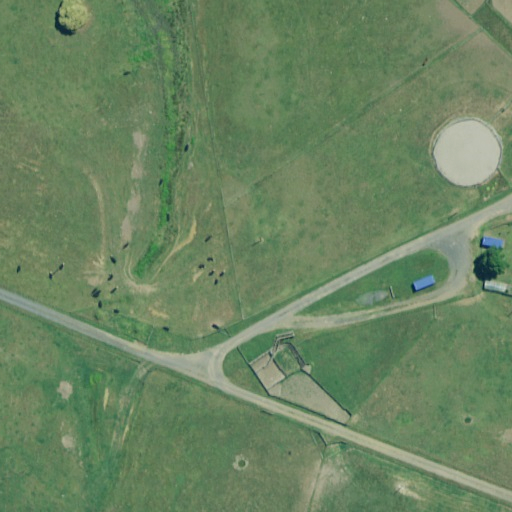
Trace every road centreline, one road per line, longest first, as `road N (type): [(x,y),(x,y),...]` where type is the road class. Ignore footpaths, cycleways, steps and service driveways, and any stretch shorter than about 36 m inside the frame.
road 1 (track): [(197,361),(511,194)]
road 2 (track): [(197,361),(511,495)]
road 3 (track): [(197,361),(0,288)]
